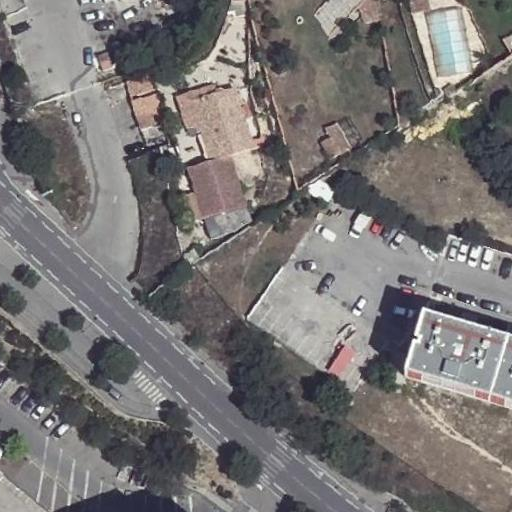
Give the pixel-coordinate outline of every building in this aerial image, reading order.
[(116,66),(111,50),(100,54),(106,70),(116,66)] [(142,127),(170,120),(157,73),(129,80),(142,127)] [(190,127),(202,123),(195,98),(219,91),(217,84),(180,95),(190,127)] [(219,91),(195,98),(202,123),(214,159),(233,153),(257,145),(238,85),(219,91)] [(214,159),(191,166),(199,192),(206,217),(249,203),(233,153),(214,159)] [(199,192),(185,197),(193,221),(206,217),(199,192)] [(405,379),(511,410),(511,349),(490,344),(491,339),(423,318),(414,344),(418,345),(417,352),(413,350),(405,379)] [(0,504),(9,491),(0,483),(0,504)] [(34,511),(9,491),(0,504),(0,511),(34,511)]
